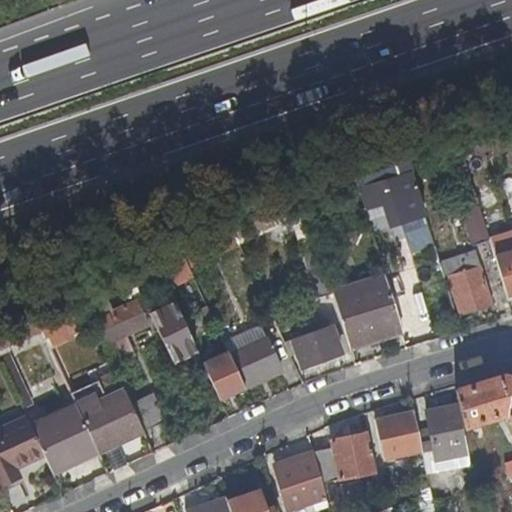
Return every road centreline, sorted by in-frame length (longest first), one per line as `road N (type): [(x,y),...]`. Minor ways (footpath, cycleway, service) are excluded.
road 1 (motorway): [(0,181),(511,7)]
road 2 (residential): [(80,511),(337,390),(511,340)]
road 3 (motorway): [(241,0),(0,84)]
